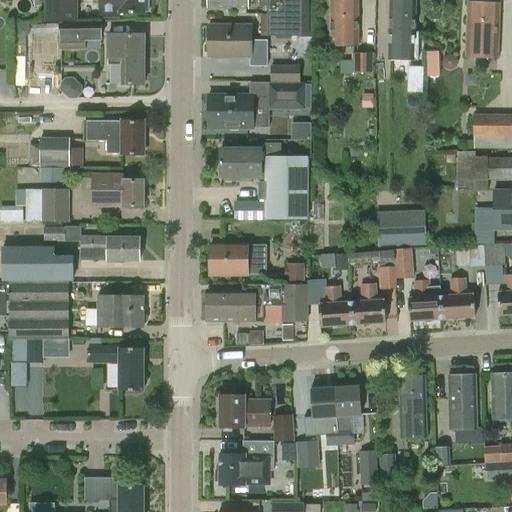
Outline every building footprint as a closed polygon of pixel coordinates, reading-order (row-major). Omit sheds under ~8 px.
[(44,0),(44,23),(77,23),(77,0),(44,0)] [(143,0),(98,0),(99,18),(117,18),(117,12),(144,12),(144,10),(149,11),(148,0),(144,0),(143,0)] [(307,0),(207,0),(208,9),(246,9),(246,15),(261,15),(261,37),(307,37),(307,0)] [(329,0),(330,46),(357,46),(357,0),(329,0)] [(388,33),(387,61),(417,61),(418,33),(414,33),(415,1),(413,1),(411,0),(402,0),(401,1),(389,1),(388,33)] [(497,60),(498,6),(496,6),(497,1),(487,0),(486,6),(467,5),(465,59),(497,60)] [(102,23),(59,24),(60,50),(86,50),(86,41),(102,40),(102,23)] [(24,86),(25,40),(29,36),(29,26),(17,25),(16,85),(24,86)] [(251,57),(251,66),(267,66),(267,41),(251,41),(251,25),(208,26),(208,58),(251,57)] [(108,35),(108,66),(122,66),(122,85),(143,86),(144,35),(108,35)] [(373,53),(351,52),(351,61),(345,61),(345,74),(372,75),(373,53)] [(458,61),(455,55),(449,54),(443,57),(441,63),(444,69),(450,70),(456,67),(458,61)] [(270,83),(300,83),(300,66),(270,66),(270,83)] [(81,92),(81,85),(74,79),(67,79),(61,85),(61,91),(69,98),(75,98),(81,92)] [(305,83),(300,83),(270,83),(268,83),(268,90),(268,97),(252,97),(208,98),(208,130),(253,130),(252,117),(269,118),(269,110),(305,110),(305,89),(305,83)] [(364,95),(363,108),(371,108),(372,95),(364,95)] [(474,114),(474,149),(511,149),(511,137),(500,137),(500,115),(474,114)] [(143,121),(107,121),(86,121),(86,141),(107,141),(106,154),(122,154),(122,155),(143,155),(143,121)] [(292,121),(291,139),(311,140),(312,121),(292,121)] [(40,146),(40,168),(63,168),(69,168),(69,148),(69,139),(44,138),(40,138),(40,146)] [(221,150),(221,178),(260,178),(260,202),(264,202),(264,219),(308,220),(308,157),(281,157),(281,143),(260,143),(260,150),(221,150)] [(511,157),(487,158),(487,154),(487,152),(457,152),(457,192),(487,191),(487,180),(511,180),(511,157)] [(143,207),(143,190),(146,187),(146,184),(143,182),(143,181),(123,180),(123,175),(93,175),(93,207),(143,207)] [(69,189),(44,189),(26,189),(25,222),(69,222),(69,189)] [(493,231),(511,231),(511,189),(493,190),(493,208),(493,231)] [(0,224),(21,224),(21,207),(0,207),(0,224)] [(379,212),(381,248),(425,246),(423,210),(379,212)] [(44,242),(64,242),(64,227),(44,227),(44,242)] [(80,261),(139,261),(139,238),(80,237),(80,261)] [(493,245),(484,245),(485,266),(505,265),(505,255),(511,255),(511,244),(504,244),(493,245)] [(474,246),(454,247),(455,267),(485,266),(484,245),(474,246)] [(247,246),(210,246),(210,276),(246,276),(246,274),(264,274),(265,247),(247,247),(247,246)] [(3,281),(44,280),(72,280),(72,257),(53,257),(53,248),(3,248),(3,281)] [(396,288),(395,280),(393,252),(393,250),(375,251),(348,253),(348,255),(348,263),(378,261),(378,268),(380,268),(381,289),(396,288)] [(393,252),(395,280),(413,279),(412,251),(408,251),(393,252)] [(333,255),(334,266),(346,266),(345,254),(333,255)] [(283,274),(287,274),(287,279),(301,279),(301,263),(287,263),(287,266),(283,266),(283,274)] [(505,293),(498,293),(499,315),(511,313),(511,275),(504,276),(505,293)] [(451,296),(440,297),(442,319),(474,317),(472,295),(465,295),(464,278),(450,279),(451,296)] [(410,321),(442,319),(440,297),(440,287),(430,288),(429,281),(415,282),(416,299),(409,299),(410,321)] [(10,339),(12,339),(27,339),(44,339),(68,339),(68,283),(10,283),(10,339)] [(207,322),(306,322),(307,322),(307,285),(242,285),(242,291),(207,291),(207,322)] [(361,304),(352,304),(353,326),(386,324),(384,302),(377,303),(375,286),(360,287),(361,304)] [(353,326),(352,304),(340,305),(339,288),(325,289),(327,306),(319,307),(321,328),(353,326)] [(143,296),(98,296),(98,327),(143,327),(143,296)] [(293,325),(282,325),(282,340),(293,340),(293,325)] [(262,332),(236,332),(236,345),(262,344),(262,332)] [(27,363),(27,339),(12,339),(12,363),(27,363)] [(27,339),(27,363),(44,363),(44,339),(27,339)] [(145,376),(143,375),(143,349),(120,349),(120,346),(102,346),(89,346),(89,364),(113,364),(113,356),(119,356),(119,391),(143,391),(143,386),(144,386),(145,385),(146,384),(147,383),(147,382),(147,381),(147,380),(147,379),(146,378),(146,377),(145,376)] [(511,373),(492,374),(493,417),(511,417),(511,373)] [(451,430),(477,429),(476,374),(449,375),(451,430)] [(401,433),(426,433),(425,376),(400,377),(401,433)] [(359,387),(336,389),(340,446),(349,445),(349,434),(354,434),(353,417),(361,416),(359,387)] [(340,446),(336,389),(311,390),(313,419),(323,419),(324,441),(326,441),(326,446),(340,446)] [(269,428),(270,403),(245,403),(245,398),(220,397),(219,429),(245,430),(245,427),(269,428)] [(273,440),(273,441),(274,441),(294,442),(293,415),(272,416),(273,440)] [(274,441),(273,441),(243,441),(242,455),(219,455),(219,485),(245,485),(270,485),(270,471),(274,471),(274,441)] [(318,442),(296,443),(297,468),(319,467),(318,442)] [(511,462),(511,445),(501,446),(501,463),(511,462)] [(449,466),(449,464),(449,447),(437,447),(437,466),(449,466)] [(376,451),(359,452),(360,485),(377,484),(376,451)] [(380,478),(383,478),(395,478),(395,455),(379,455),(380,478)] [(511,463),(502,464),(503,478),(511,477),(511,463)] [(120,479),(85,479),(85,497),(85,500),(109,500),(109,511),(143,511),(143,497),(143,485),(120,486),(120,479)] [(437,509),(437,493),(429,493),(422,501),(422,509),(437,509)] [(304,505),(304,503),(272,502),(271,511),(318,511),(319,505),(304,505)]
